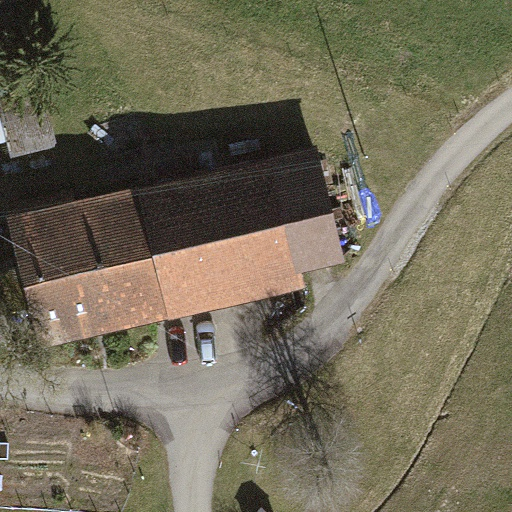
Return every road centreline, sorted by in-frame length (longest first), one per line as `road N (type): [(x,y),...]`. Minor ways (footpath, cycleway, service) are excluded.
road 1 (unclassified): [(190,385),(263,371),(310,345),(345,308),(413,206),(511,107)]
road 2 (residential): [(0,380),(103,390),(190,385)]
road 3 (residential): [(194,511),(190,385)]
